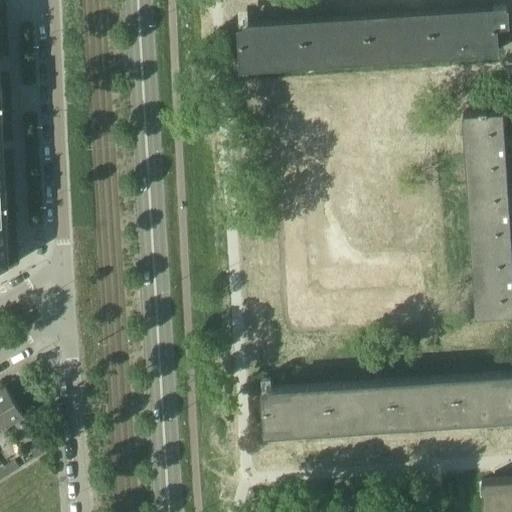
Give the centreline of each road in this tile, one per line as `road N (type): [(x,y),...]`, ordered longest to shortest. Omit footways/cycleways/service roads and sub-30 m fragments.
road 1 (secondary): [(168,511),(137,0)]
road 2 (residential): [(48,0),(61,266)]
road 3 (residential): [(80,511),(66,317)]
